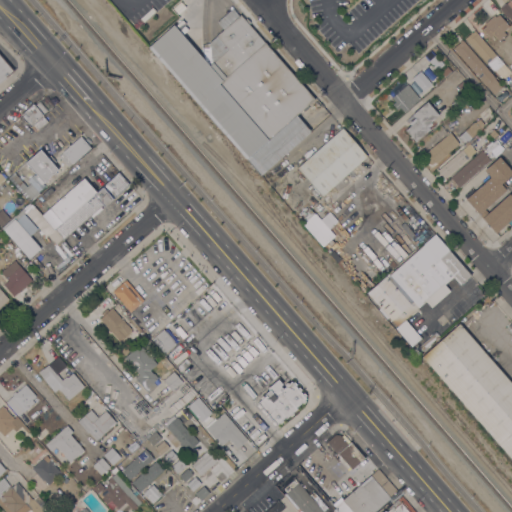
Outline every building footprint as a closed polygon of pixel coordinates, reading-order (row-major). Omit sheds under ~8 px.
[(511,21),(508,17),(507,18),(499,9),(500,8),(500,7),(506,3),(511,9),(511,8),(511,21)] [(224,30),(217,22),(232,9),(239,16),(240,15),(244,20),(245,19),(314,99),(296,115),(310,131),(260,176),(148,47),(173,25),(209,66),(212,62),(209,42),(224,30)] [(494,15),(495,17),(498,14),(509,26),(503,31),(506,34),(498,41),(493,35),(490,38),(482,29),(485,26),(484,24),(494,15)] [(511,72),(503,80),(494,70),(493,71),(465,39),(472,32),(472,33),(474,31),(511,72)] [(495,78),(494,79),(502,87),(493,94),(486,86),(453,48),(459,42),(462,40),(495,78)] [(0,55),(13,71),(0,82),(0,55)] [(440,73),(447,68),(451,72),(444,77),(440,73)] [(412,78),(420,71),(428,80),(420,87),(412,78)] [(388,91),(393,95),(403,85),(399,81),(388,91)] [(404,113),(400,108),(397,110),(392,104),(395,102),(391,98),(407,84),(409,86),(417,95),(420,99),(404,113)] [(409,86),(411,84),(419,93),(417,95),(409,86)] [(463,102),(454,109),(453,108),(441,118),(438,115),(450,105),(450,104),(459,97),(463,102)] [(33,104),(34,105),(39,101),(47,110),(41,115),(47,122),(37,130),(33,125),(30,127),(20,115),(33,104)] [(426,102),(438,115),(430,123),(431,124),(428,127),(430,129),(415,142),(405,130),(410,125),(408,123),(414,118),(412,115),(426,102)] [(474,122),(475,123),(479,119),(484,125),(480,129),(480,130),(467,142),(466,141),(464,143),(458,137),(474,122)] [(495,128),(499,133),(493,139),(489,134),(495,128)] [(341,129),(366,157),(322,196),(297,168),(341,129)] [(450,132),(459,143),(436,163),(435,162),(431,165),(424,156),(428,153),(426,152),(450,132)] [(90,148),(72,164),(68,167),(58,156),(62,153),(62,152),(80,136),(90,148)] [(484,139),(488,143),(477,151),(474,148),(484,139)] [(492,147),(487,151),(484,147),(489,143),(492,147)] [(469,144),(475,152),(444,179),(437,171),(469,144)] [(40,150),(47,157),(50,155),(56,162),(53,164),(58,170),(43,183),(25,162),(40,150)] [(481,151),(490,160),(459,188),(450,178),(481,151)] [(490,177),(484,170),(499,157),(511,171),(511,173),(503,182),(507,187),(505,189),(506,190),(478,215),(465,200),(490,177)] [(8,178),(14,172),(26,187),(30,183),(40,194),(30,203),(8,178)] [(0,226),(0,210),(1,209),(10,219),(23,208),(25,210),(32,204),(41,215),(84,178),(96,193),(118,174),(128,186),(104,207),(102,205),(100,207),(102,209),(92,218),(90,216),(63,240),(62,238),(55,244),(54,241),(53,242),(47,235),(45,237),(24,213),(16,221),(40,249),(28,259),(3,230),(0,226)] [(509,194),(511,197),(511,218),(495,234),(482,219),(509,194)] [(319,220),(329,212),(338,222),(329,230),(319,220)] [(302,223),(313,213),(319,220),(329,230),(334,237),(323,247),(302,223)] [(367,293),(385,277),(410,305),(412,302),(389,275),(423,245),(423,244),(434,235),(470,276),(461,284),(454,276),(444,285),(450,292),(431,308),(425,302),(404,320),(396,327),(367,293)] [(3,285),(7,281),(1,273),(14,261),(32,280),(13,297),(3,285)] [(143,301),(130,313),(112,292),(126,280),(143,301)] [(0,290),(8,300),(0,307),(0,290)] [(99,318),(112,308),(131,329),(130,330),(131,331),(126,336),(119,341),(99,318)] [(394,329),(396,327),(404,320),(421,338),(411,347),(394,329)] [(511,384),(511,460),(421,357),(459,324),(511,384)] [(168,354),(166,352),(164,354),(152,339),(163,329),(164,330),(167,328),(180,343),(168,354)] [(150,370),(153,374),(154,373),(158,378),(153,382),(156,385),(152,389),(153,390),(148,394),(134,378),(139,374),(124,357),(139,344),(156,364),(150,370)] [(84,387),(68,401),(58,389),(54,392),(37,372),(42,369),(58,356),(67,366),(57,375),(62,380),(66,377),(67,378),(72,373),(84,387)] [(163,380),(173,371),(176,375),(178,374),(184,380),(182,382),(183,382),(172,391),(163,380)] [(308,400),(274,428),(253,403),(263,395),(261,393),(269,387),(274,392),(290,378),(308,400)] [(18,416),(5,402),(13,395),(12,394),(14,391),(16,393),(25,384),(39,400),(35,404),(34,402),(18,416)] [(210,412),(197,397),(185,406),(199,422),(210,412)] [(0,432),(0,407),(2,406),(11,416),(12,415),(13,417),(12,418),(13,419),(16,417),(23,425),(15,432),(12,428),(3,436),(0,432)] [(96,440),(89,432),(88,433),(77,421),(90,410),(97,417),(105,411),(116,422),(96,440)] [(247,439),(236,449),(228,440),(221,446),(206,428),(223,413),(247,439)] [(165,426),(177,417),(182,423),(181,424),(187,431),(188,430),(198,442),(186,452),(165,426)] [(66,425),(72,432),(69,434),(83,450),(70,462),(56,446),(50,451),(45,444),(66,425)] [(153,446),(147,439),(155,432),(161,438),(153,446)] [(348,444),(349,443),(363,459),(351,469),(337,453),(336,454),(326,442),(333,436),(340,436),(348,444)] [(169,447),(161,455),(154,448),(163,440),(169,447)] [(112,465),(103,455),(111,447),(120,457),(112,465)] [(145,449),(153,458),(130,480),(121,471),(145,449)] [(177,457),(169,464),(163,457),(171,450),(177,457)] [(201,476),(191,466),(207,450),(217,460),(201,476)] [(48,485),(44,480),(43,481),(31,468),(45,456),(50,461),(51,461),(53,463),(52,463),(58,470),(60,469),(62,472),(61,473),(48,485)] [(109,467),(101,475),(92,465),(100,458),(109,467)] [(180,459),(186,466),(177,473),(171,467),(180,459)] [(140,491),(132,482),(155,461),(163,470),(140,491)] [(187,468),(193,474),(184,482),(179,476),(187,468)] [(376,470),(396,492),(373,511),(338,511),(333,506),(341,499),(342,500),(376,470)] [(69,479),(64,484),(58,477),(63,472),(69,479)] [(132,492),(132,493),(141,503),(132,510),(125,502),(118,509),(110,500),(109,501),(100,491),(106,486),(104,483),(115,473),(132,492)] [(194,477),(201,484),(192,492),(186,485),(194,477)] [(0,480),(3,478),(9,485),(8,486),(9,488),(17,482),(32,499),(33,499),(43,510),(40,511),(32,511),(30,509),(26,511),(10,511),(9,511),(5,511),(0,505),(0,480)] [(298,483),(323,511),(301,511),(285,493),(286,493),(283,489),(294,479),(298,483)] [(103,487),(97,493),(92,488),(99,482),(103,487)] [(152,484),(162,495),(152,504),(142,493),(152,484)] [(200,501),(194,494),(203,486),(209,493),(200,501)] [(384,511),(402,497),(415,511),(384,511)] [(279,511),(264,511),(275,503),(274,502),(277,499),(284,508),(279,511)]
